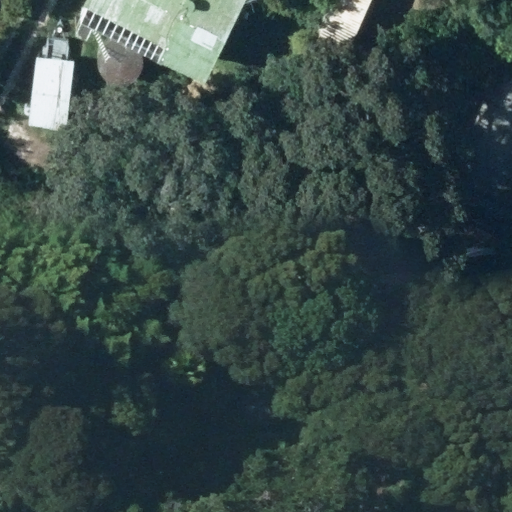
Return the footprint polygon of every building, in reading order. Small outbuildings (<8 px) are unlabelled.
[(72,0),(71,4),(90,13),(96,0),(110,0),(207,47),(229,0),(72,0)] [(347,52),(371,0),(329,0),(313,36),(347,52)] [(35,40),(29,107),(68,111),(76,44),(35,40)] [(121,91),(92,86),(86,113),(116,119),(121,91)] [(511,236),(356,256),(364,323),(511,305),(511,236)]
